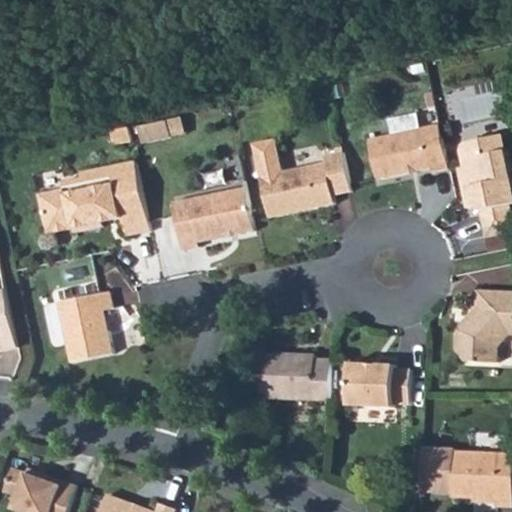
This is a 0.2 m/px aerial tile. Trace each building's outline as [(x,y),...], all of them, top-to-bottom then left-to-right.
[(442,123),(420,128),(416,112),(388,118),(391,134),(369,139),(378,176),(431,164),(434,170),(452,166),(442,123)] [(145,136),(173,130),(170,114),(141,120),(145,136)] [(461,141),(467,173),(476,171),(477,179),(463,182),(469,209),(475,208),(482,240),(511,233),(511,212),(511,207),(511,206),(511,156),(511,150),(491,154),(486,135),(461,141)] [(346,149),(329,153),(330,161),(287,170),(280,138),(258,142),(274,216),(340,203),(337,194),(355,189),(346,149)] [(40,191),(48,229),(72,225),(74,231),(104,223),(104,218),(124,213),(129,234),(155,228),(140,158),(82,171),(82,176),(64,180),(65,185),(40,191)] [(251,187),(175,202),(185,248),(203,244),(202,237),(259,227),(251,187)] [(0,333),(1,333),(5,348),(22,344),(10,288),(0,290),(0,333)] [(107,307),(117,305),(113,289),(61,300),(74,360),(116,352),(110,329),(104,329),(101,308),(107,307)] [(454,360),(464,373),(497,373),(497,353),(503,353),(510,335),(511,335),(511,293),(504,293),(503,290),(474,289),(474,307),(454,328),(454,360)] [(107,307),(101,308),(104,329),(110,329),(107,307)] [(333,399),(334,360),(315,359),(314,355),(264,354),(262,397),(333,399)] [(352,402),(395,404),(396,399),(412,400),(413,367),(396,366),(396,362),(353,360),(352,402)] [(453,491),(497,494),(497,505),(511,505),(511,447),(454,445),(453,491)] [(10,489),(21,493),(17,506),(33,511),(72,511),(82,486),(31,466),(30,471),(18,467),(10,489)] [(180,511),(183,503),(165,497),(161,506),(112,488),(103,511),(180,511)]
